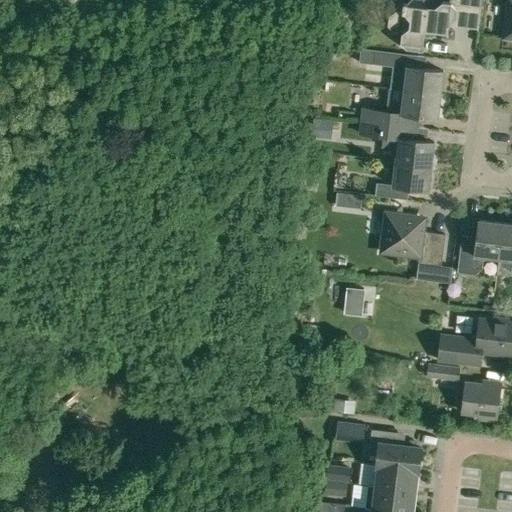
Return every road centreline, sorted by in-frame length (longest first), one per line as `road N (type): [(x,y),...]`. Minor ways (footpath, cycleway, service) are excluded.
road 1 (residential): [(511,84),(485,82),(472,180),(511,183)]
road 2 (track): [(161,511),(164,476),(187,432),(244,409)]
road 3 (residential): [(511,450),(453,444),(446,511)]
